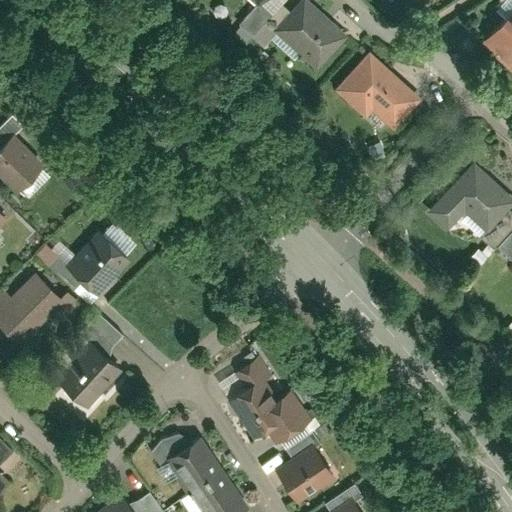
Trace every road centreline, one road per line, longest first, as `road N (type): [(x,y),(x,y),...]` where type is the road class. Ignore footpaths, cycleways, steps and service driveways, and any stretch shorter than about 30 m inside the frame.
road 1 (tertiary): [(308,272),(9,0)]
road 2 (tertiary): [(508,511),(442,421),(308,272)]
road 3 (residential): [(308,272),(466,104)]
road 4 (residential): [(308,272),(182,377)]
road 5 (residential): [(182,377),(275,511)]
road 6 (residential): [(349,0),(466,104)]
road 7 (residential): [(182,377),(76,482)]
